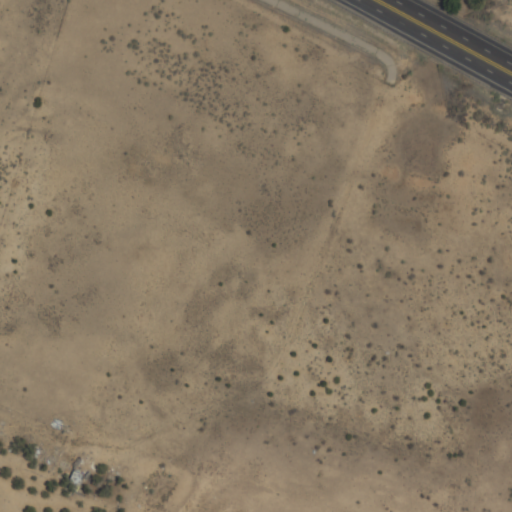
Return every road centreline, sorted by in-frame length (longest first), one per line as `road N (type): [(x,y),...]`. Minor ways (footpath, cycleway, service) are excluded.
road 1 (trunk): [(353,0),(511,85)]
road 2 (trunk): [(511,65),(392,0)]
